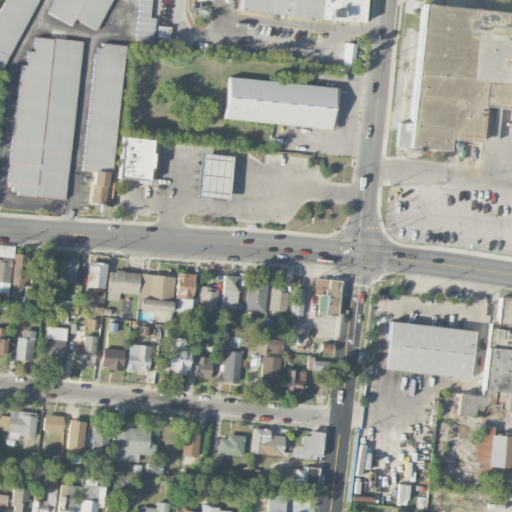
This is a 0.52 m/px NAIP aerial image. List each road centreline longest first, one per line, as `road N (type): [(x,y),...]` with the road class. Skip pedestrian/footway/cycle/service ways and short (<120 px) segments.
road 1 (tertiary): [(330,511),(388,0)]
road 2 (secondary): [(511,274),(0,227)]
road 3 (residential): [(341,421),(0,382)]
